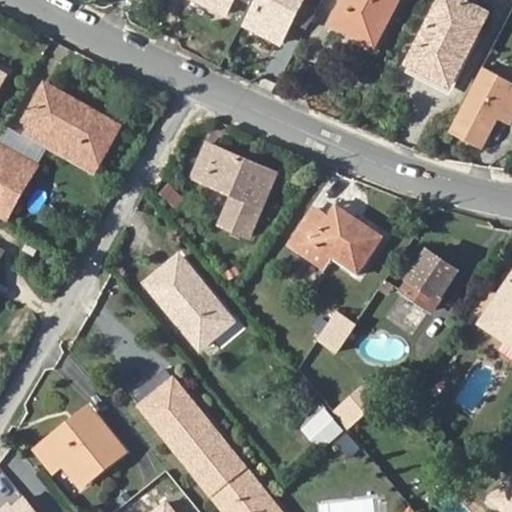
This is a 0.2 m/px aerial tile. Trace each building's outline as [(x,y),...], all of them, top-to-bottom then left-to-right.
[(202,0),(227,12),(233,0),(202,0)] [(254,0),(243,21),(281,41),(303,0),(254,0)] [(344,0),(334,21),(374,43),(396,0),(344,0)] [(459,0),(443,0),(410,62),(451,83),(487,14),(459,0)] [(450,131),(450,132),(482,148),(497,119),(503,108),(511,112),(511,81),(483,66),(450,131)] [(21,120),(100,165),(121,127),(43,84),(21,120)] [(511,112),(503,108),(497,119),(511,126),(511,124),(511,112)] [(93,176),(100,165),(21,120),(15,131),(93,176)] [(0,146),(0,217),(5,220),(36,166),(0,146)] [(250,238),(276,174),(207,146),(194,178),(232,194),(220,225),(250,238)] [(383,237),(336,205),(327,217),(314,208),(288,244),(323,268),(331,257),(357,274),(383,237)] [(428,252),(402,291),(432,312),(441,299),(433,294),(437,288),(445,293),(459,272),(428,252)] [(233,322),(180,257),(146,284),(200,349),(233,322)] [(511,281),(484,323),(511,342),(511,281)] [(433,294),(441,299),(445,293),(437,288),(433,294)] [(109,305),(165,372),(181,358),(125,291),(109,305)] [(350,319),(338,310),(322,330),(335,341),(350,319)] [(174,378),(141,405),(158,426),(191,399),(174,378)] [(235,454),(191,399),(158,426),(227,511),(265,511),(276,504),(244,465),(239,469),(230,458),(235,454)] [(72,428),(92,412),(88,407),(68,423),(72,428)] [(301,430),(319,452),(343,431),(324,409),(301,430)] [(124,452),(92,412),(72,428),(68,423),(51,437),(51,439),(37,450),(53,472),(63,464),(67,461),(85,484),(124,452)] [(235,454),(230,458),(239,469),(244,465),(235,454)] [(81,487),(85,484),(67,461),(63,464),(81,487)] [(326,511),(375,511),(374,498),(326,502),(326,511)] [(35,511),(24,499),(16,506),(10,499),(0,507),(0,511),(35,511)] [(178,511),(168,500),(152,511),(178,511)]
